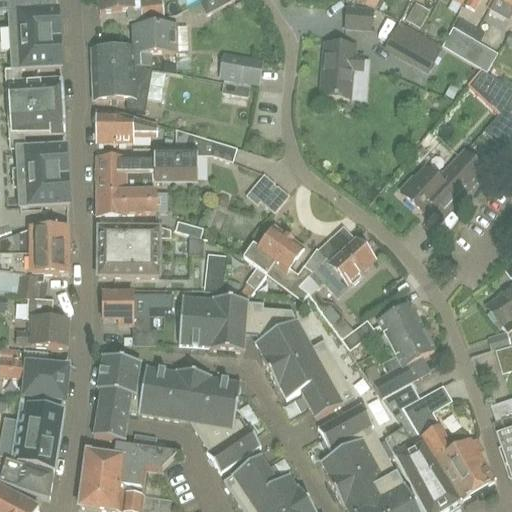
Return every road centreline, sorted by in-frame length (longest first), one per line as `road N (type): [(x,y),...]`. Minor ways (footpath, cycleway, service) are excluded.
road 1 (residential): [(74,0),(85,353),(64,511)]
road 2 (residential): [(511,510),(437,301),(398,250),(343,207)]
road 3 (residential): [(321,191),(295,162),(289,41),(263,0)]
